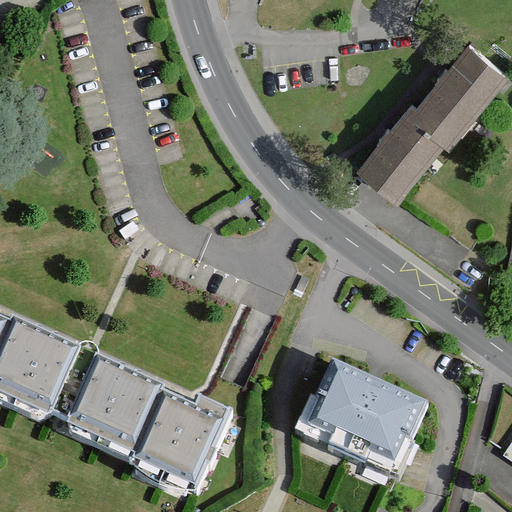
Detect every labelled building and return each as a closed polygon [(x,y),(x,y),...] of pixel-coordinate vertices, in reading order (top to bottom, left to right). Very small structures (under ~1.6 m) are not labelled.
[(481,62),(459,44),(403,113),(437,140),(442,144),(499,77),(481,62)] [(399,109),(350,166),(388,198),(437,140),(403,113),(399,109)] [(0,412),(193,496),(225,421),(201,410),(191,406),(186,419),(155,405),(157,398),(124,384),(40,346),(3,329),(1,334),(0,333),(0,412)] [(318,365),(287,433),(391,480),(422,411),(318,365)] [(511,441),(499,461),(511,469),(511,441)]
